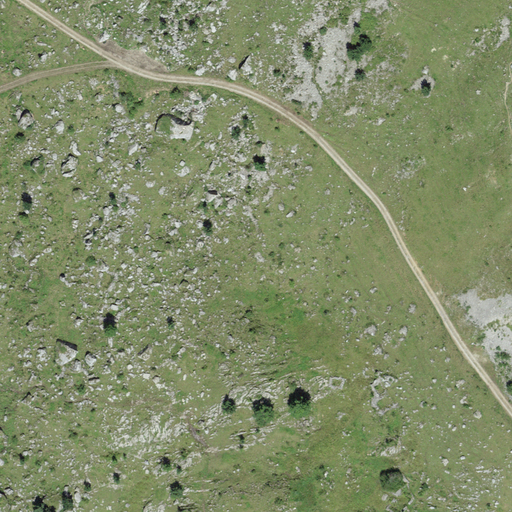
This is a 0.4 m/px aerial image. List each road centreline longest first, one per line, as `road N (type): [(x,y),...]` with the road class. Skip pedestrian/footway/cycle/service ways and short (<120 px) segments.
road 1 (track): [(511,406),(346,163),(286,113),(238,89),(124,65),(21,0)]
road 2 (track): [(124,65),(35,76),(0,90)]
